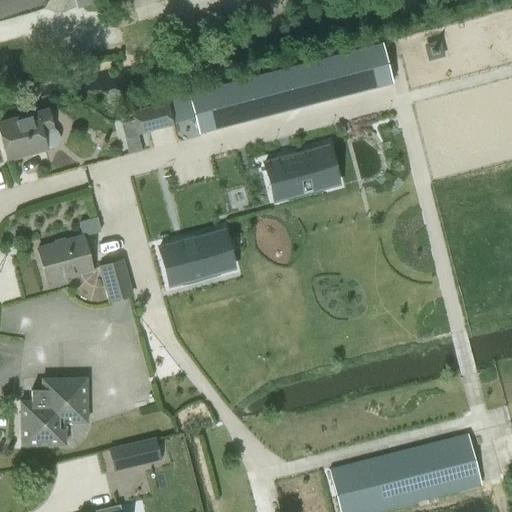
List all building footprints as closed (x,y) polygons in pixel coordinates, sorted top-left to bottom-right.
[(73,0),(76,9),(109,0),(73,0)] [(14,17),(0,21),(0,80),(30,72),(14,17)] [(120,27),(128,58),(165,48),(157,18),(120,27)] [(187,97),(166,103),(172,124),(193,119),(197,134),(391,83),(381,44),(187,94),(187,97)] [(133,120),(119,124),(123,138),(137,134),(172,124),(166,103),(131,113),(133,120)] [(47,111),(0,123),(0,134),(7,159),(45,149),(41,131),(52,128),(47,111)] [(327,144),(262,162),(273,203),(338,185),(327,144)] [(223,228),(156,247),(167,288),(235,270),(223,228)] [(82,236),(37,248),(48,288),(66,283),(65,277),(91,270),(82,236)] [(122,260),(99,267),(108,301),(111,312),(134,306),(131,295),(122,260)] [(20,446),(53,445),(64,445),(64,423),(86,423),(85,379),(41,379),(41,390),(30,391),(30,402),(19,402),(20,446)] [(352,464),(328,470),(338,511),(372,511),(419,500),(480,484),(466,434),(420,446),(352,464)] [(154,438),(118,447),(123,468),(159,459),(154,438)]
